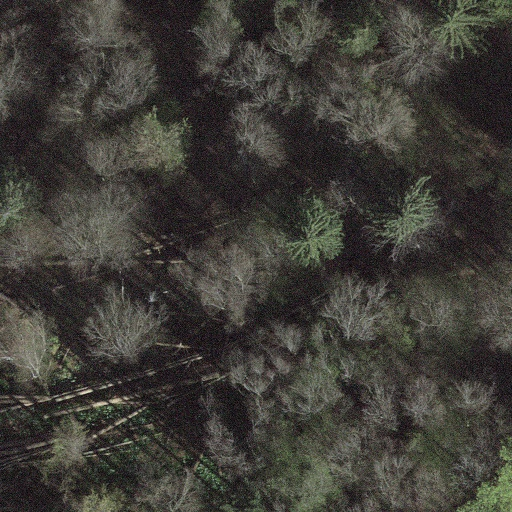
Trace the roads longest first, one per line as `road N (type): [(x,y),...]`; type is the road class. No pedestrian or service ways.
road 1 (motorway): [(284,0),(60,511)]
road 2 (motorway): [(298,511),(494,0)]
